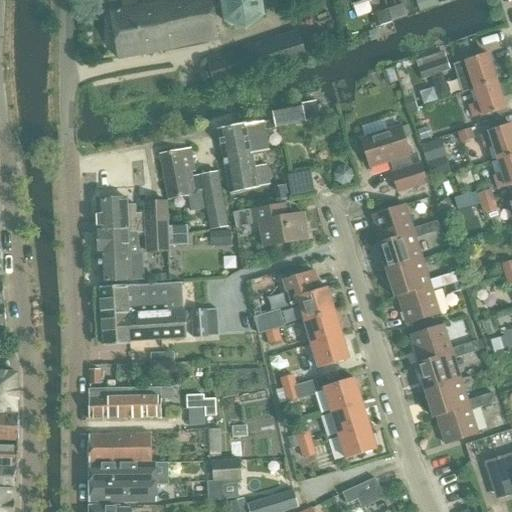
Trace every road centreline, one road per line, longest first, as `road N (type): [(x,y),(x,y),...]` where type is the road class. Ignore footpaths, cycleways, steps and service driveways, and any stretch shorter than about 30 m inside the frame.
road 1 (residential): [(69,511),(61,0)]
road 2 (residential): [(0,121),(30,335),(30,511)]
road 3 (residential): [(430,511),(333,199)]
road 4 (unknown): [(344,238),(241,277),(226,316),(235,357)]
